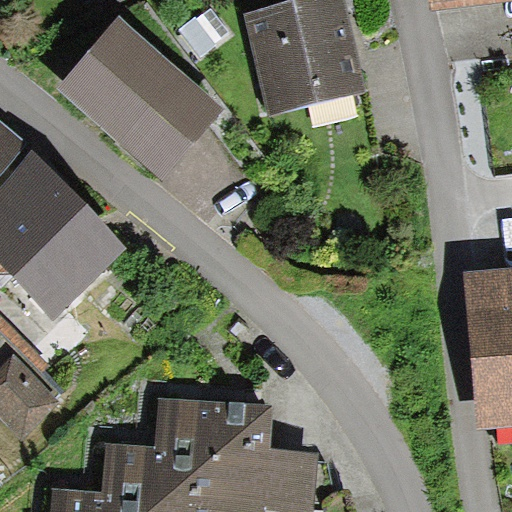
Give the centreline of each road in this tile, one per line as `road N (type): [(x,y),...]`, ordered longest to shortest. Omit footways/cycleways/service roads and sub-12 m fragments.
road 1 (residential): [(411,511),(394,459),(336,377),(259,298),(0,75)]
road 2 (residential): [(411,0),(446,198),(483,511)]
